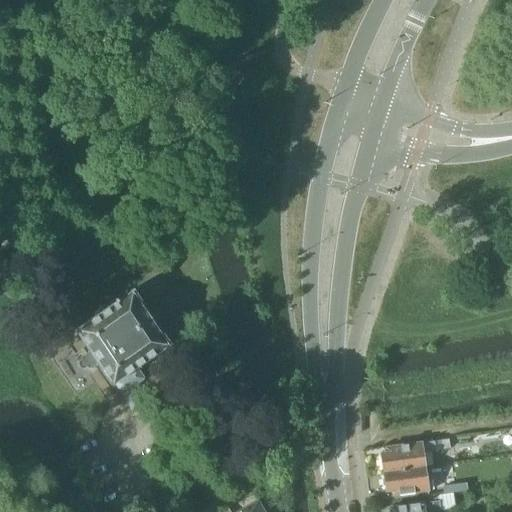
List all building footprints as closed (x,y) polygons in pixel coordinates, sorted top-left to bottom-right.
[(113,383),(120,392),(121,393),(122,393),(142,380),(142,379),(142,378),(135,368),(169,345),(132,290),(75,329),(90,351),(81,357),(82,358),(79,360),(79,361),(78,362),(78,363),(78,364),(79,366),(79,367),(80,368),(81,369),(83,369),(85,369),(86,368),(88,367),(89,368),(98,362),(112,384),(113,383)] [(384,472),(424,467),(422,453),(449,449),(448,440),(386,448),(387,453),(381,454),(382,457),(379,461),(380,466),(384,469),(384,472)] [(424,467),(384,472),(385,476),(382,480),(383,486),(386,488),(387,491),(392,491),(393,495),(427,491),(427,490),(434,489),(432,480),(426,481),(424,467)] [(389,511),(428,511),(447,509),(447,507),(455,505),(454,494),(442,495),(428,497),(429,502),(389,508),(389,511)] [(262,511),(257,501),(237,511),(262,511)]
